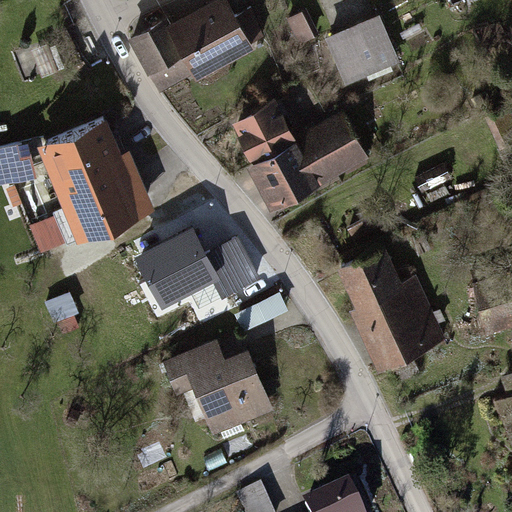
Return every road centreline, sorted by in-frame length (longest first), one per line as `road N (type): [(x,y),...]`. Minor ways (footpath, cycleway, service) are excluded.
road 1 (residential): [(102,19),(170,123),(256,222),(328,323),(370,402)]
road 2 (residential): [(161,511),(370,402)]
road 3 (residential): [(370,402),(420,511)]
